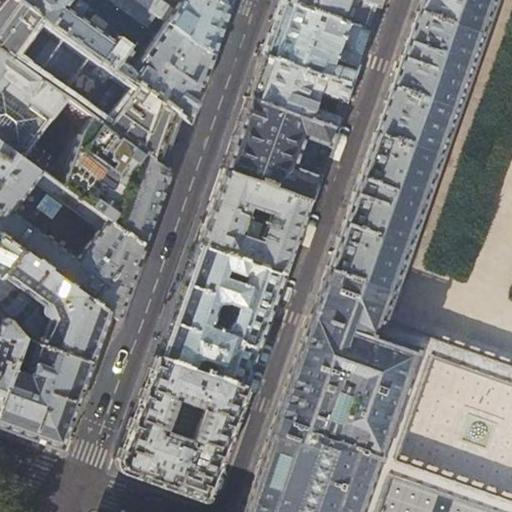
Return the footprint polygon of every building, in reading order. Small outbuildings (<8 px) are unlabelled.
[(0,0),(0,50),(63,96),(160,163),(168,140),(169,138),(177,116),(17,0),(0,0)] [(212,54),(136,0),(17,0),(177,116),(187,123),(200,85),(212,54)] [(136,0),(212,54),(215,43),(224,18),(227,7),(218,0),(136,0)] [(268,37),(262,53),(348,84),(352,73),(358,56),(368,29),(283,0),(281,0),(272,26),(268,37)] [(283,0),(368,29),(375,9),(377,0),(283,0)] [(479,31),(489,0),(420,0),(417,10),(470,29),(479,31)] [(436,153),(479,31),(470,29),(417,10),(407,38),(386,98),(375,131),(428,150),(436,153)] [(0,50),(0,236),(2,238),(18,249),(107,311),(117,318),(131,278),(143,245),(93,211),(20,157),(63,96),(0,50)] [(254,76),(247,96),(334,127),(337,117),(314,110),(311,105),(317,91),(340,99),(340,100),(343,101),(348,84),(262,53),(254,76)] [(143,245),(157,207),(170,170),(165,167),(160,163),(63,96),(20,157),(93,211),(143,245)] [(228,148),(222,167),(308,198),(321,163),(334,127),(247,96),(228,148)] [(390,291),(436,153),(428,150),(375,131),(367,154),(346,213),(328,267),(382,287),(390,291)] [(197,240),(196,241),(283,272),(295,236),(308,198),(222,167),(211,196),(206,210),(203,217),(196,239),(197,240)] [(0,273),(18,249),(2,238),(0,240),(0,273)] [(254,353),(276,292),(283,272),(196,241),(176,295),(155,353),(243,384),(254,353)] [(0,273),(0,310),(21,335),(89,361),(107,311),(18,249),(0,273)] [(511,511),(511,364),(430,336),(380,318),(390,291),(382,287),(328,267),(312,311),(277,409),(263,449),(240,511),(511,511)] [(0,392),(21,335),(0,310),(0,392)] [(0,424),(20,432),(59,446),(89,361),(21,335),(0,392),(0,424)] [(202,496),(204,495),(220,451),(234,410),(243,384),(155,353),(138,403),(118,459),(119,464),(122,468),(151,478),(202,496)]
